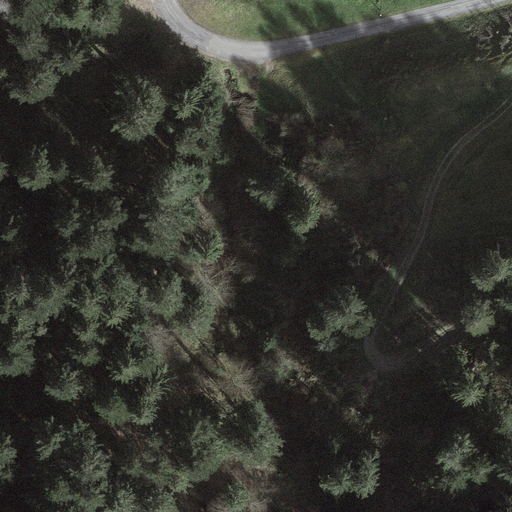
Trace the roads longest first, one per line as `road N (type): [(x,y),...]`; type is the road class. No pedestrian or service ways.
road 1 (track): [(511,301),(392,358),(376,355),(442,170),(457,145),(511,96)]
road 2 (track): [(165,0),(189,31),(234,51),(290,46),(472,0)]
